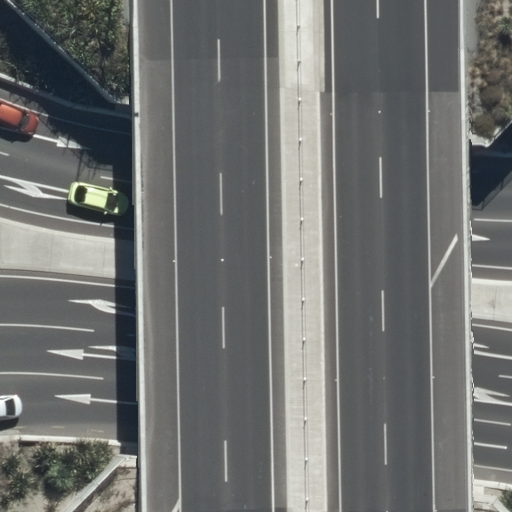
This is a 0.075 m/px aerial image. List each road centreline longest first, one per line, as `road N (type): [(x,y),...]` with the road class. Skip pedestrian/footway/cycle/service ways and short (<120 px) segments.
road 1 (trunk): [(0,150),(156,189),(511,223)]
road 2 (trunk): [(511,400),(54,348),(0,350)]
road 3 (motorway): [(230,511),(218,0)]
road 4 (motorway): [(376,0),(386,511)]
